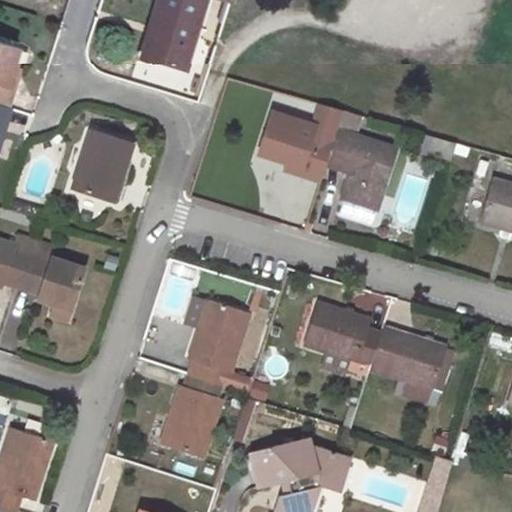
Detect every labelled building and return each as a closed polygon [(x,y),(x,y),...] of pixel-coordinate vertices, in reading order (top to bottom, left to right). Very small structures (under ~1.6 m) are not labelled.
[(158,0),(150,30),(156,33),(146,66),(185,77),(206,2),(203,1),(203,0),(158,0)] [(156,33),(150,30),(140,65),(146,66),(156,33)] [(0,103),(5,105),(7,106),(13,82),(6,81),(12,63),(17,44),(0,38),(0,103)] [(19,64),(12,63),(6,81),(13,82),(19,64)] [(355,136),(362,117),(341,110),(335,129),(355,136)] [(306,165),(302,175),(320,180),(325,163),(332,141),(316,136),(319,125),(270,112),(258,151),(306,165)] [(355,136),(335,129),(332,141),(325,163),(347,170),(340,196),(352,200),(374,207),(393,146),(355,136)] [(129,145),(91,131),(70,189),(115,204),(125,177),(119,175),(129,145)] [(431,135),(427,149),(450,156),(455,141),(431,135)] [(306,165),(258,151),(256,159),(302,175),(306,165)] [(511,183),(492,178),(481,221),(511,230),(511,183)] [(368,223),(374,207),(352,200),(347,216),(368,223)] [(28,215),(34,217),(36,209),(10,201),(8,209),(28,215)] [(8,209),(0,206),(0,216),(25,225),(28,215),(8,209)] [(0,280),(15,285),(31,238),(14,233),(10,244),(0,241),(0,280)] [(51,245),(31,238),(15,285),(35,292),(32,300),(51,305),(68,311),(81,268),(48,258),(51,245)] [(193,355),(187,373),(215,383),(221,363),(227,365),(245,309),(206,297),(188,353),(193,355)] [(68,311),(51,305),(48,317),(65,322),(68,311)] [(372,366),(382,335),(368,331),(370,322),(320,305),(306,345),(329,352),(354,360),(372,366)] [(429,406),(434,392),(447,350),(398,333),(397,337),(384,332),(382,335),(372,366),(371,371),(401,381),(396,396),(429,406)] [(458,354),(447,350),(434,392),(445,395),(458,354)] [(354,360),(329,352),(324,367),(348,375),(354,360)] [(215,383),(187,373),(181,391),(176,390),(157,448),(198,461),(215,402),(210,400),(215,383)] [(274,414),(272,427),(291,430),(293,417),(274,414)] [(0,502),(16,508),(21,493),(34,497),(51,440),(11,427),(0,460),(0,502)] [(314,440),(253,456),(262,490),(300,482),(302,493),(286,497),(282,511),(320,511),(327,487),(347,493),(356,458),(315,446),(314,440)] [(436,511),(452,460),(434,455),(416,511),(436,511)] [(15,511),(16,508),(0,502),(0,511),(15,511)]
